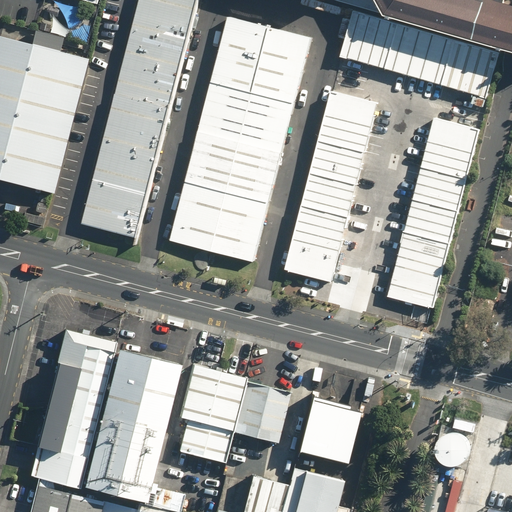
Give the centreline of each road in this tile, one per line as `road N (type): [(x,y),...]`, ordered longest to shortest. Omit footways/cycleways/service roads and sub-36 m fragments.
road 1 (tertiary): [(511,383),(32,262)]
road 2 (residential): [(32,262),(0,399)]
